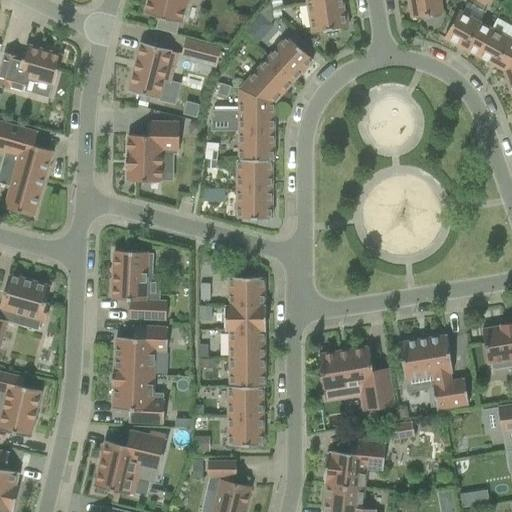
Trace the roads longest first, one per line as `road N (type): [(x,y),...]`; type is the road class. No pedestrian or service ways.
road 1 (residential): [(44,511),(67,410),(77,247)]
road 2 (residential): [(301,257),(306,128),(319,101),(384,58)]
road 3 (residential): [(301,257),(85,200)]
road 4 (residential): [(511,287),(296,313)]
road 5 (residential): [(384,58),(428,67),(465,91),(511,200)]
road 6 (residential): [(287,511),(296,313)]
road 7 (residential): [(85,200),(87,106),(103,36)]
